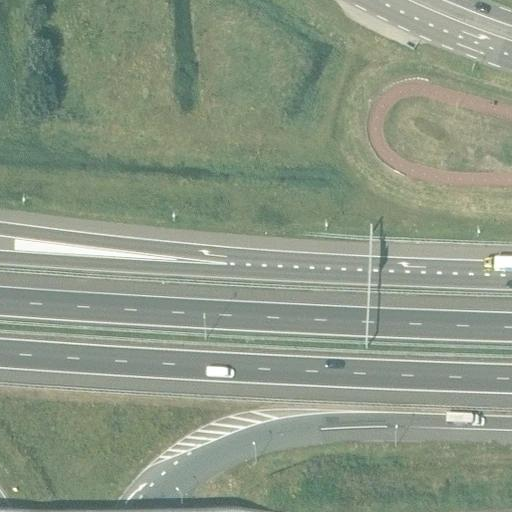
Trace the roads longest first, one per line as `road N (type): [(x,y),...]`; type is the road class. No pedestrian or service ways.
road 1 (motorway): [(511,327),(0,299)]
road 2 (motorway): [(0,352),(511,376)]
road 3 (motorway): [(129,511),(168,472),(279,427),(511,421)]
road 4 (motorway): [(511,274),(231,269)]
road 5 (motorway): [(231,269),(0,228)]
road 6 (motorway): [(231,269),(0,255)]
road 7 (secondary): [(378,0),(511,58)]
